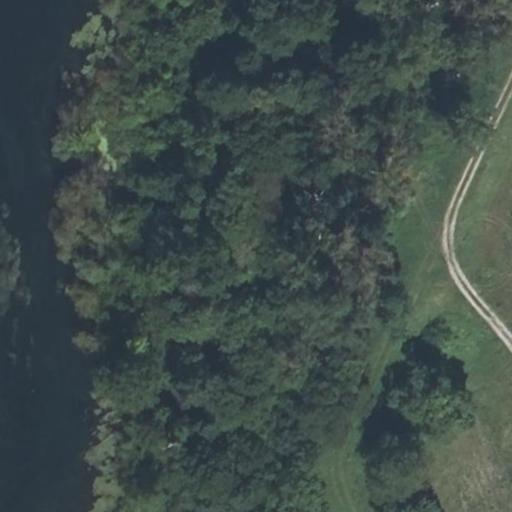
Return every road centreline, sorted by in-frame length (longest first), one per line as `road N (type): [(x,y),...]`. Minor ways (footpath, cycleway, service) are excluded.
road 1 (track): [(375,511),(359,477),(365,416),(444,236)]
road 2 (track): [(444,236),(511,89)]
road 3 (track): [(511,340),(466,281),(444,236)]
